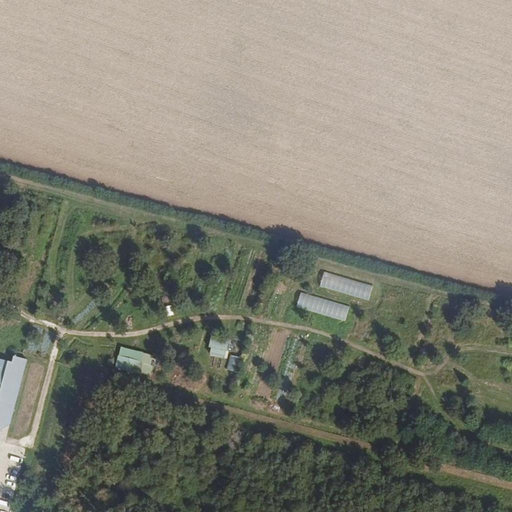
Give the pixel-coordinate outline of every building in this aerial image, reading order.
[(375,283),(324,271),(320,289),(371,301),(375,283)] [(347,320),(351,305),(302,291),(298,306),(347,320)] [(232,340),(213,335),(209,352),(228,357),(232,340)] [(145,351),(121,345),(116,366),(140,372),(145,351)] [(0,430),(11,424),(29,356),(14,352),(11,360),(0,357),(0,430)] [(242,357),(231,355),(227,371),(238,374),(242,357)]
